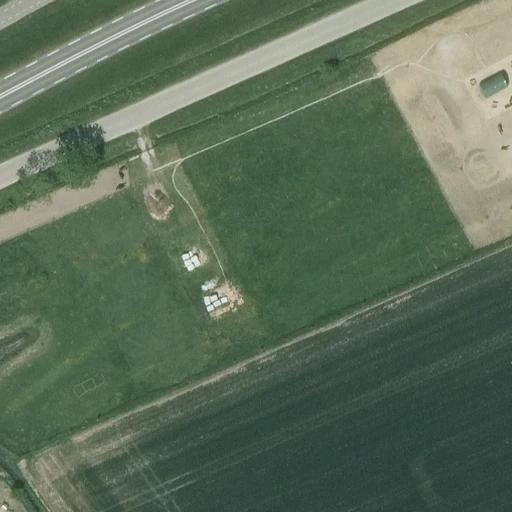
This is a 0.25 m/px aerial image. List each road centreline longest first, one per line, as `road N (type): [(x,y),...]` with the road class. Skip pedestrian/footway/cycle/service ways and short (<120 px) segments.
road 1 (unclassified): [(0,183),(405,0)]
road 2 (primary): [(216,0),(0,100)]
